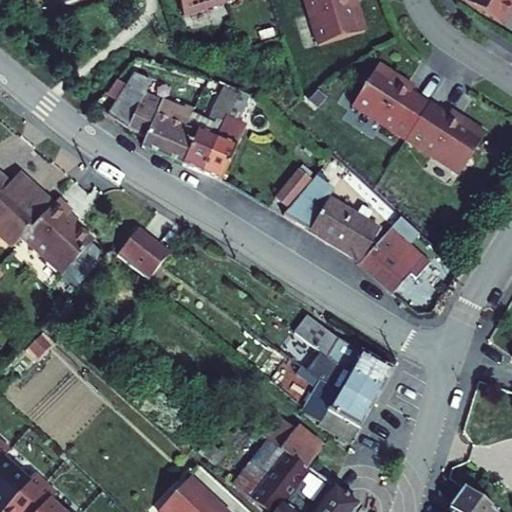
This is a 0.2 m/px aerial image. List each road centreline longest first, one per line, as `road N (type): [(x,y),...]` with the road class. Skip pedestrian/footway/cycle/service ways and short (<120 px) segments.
road 1 (residential): [(449,363),(95,142),(0,68)]
road 2 (tertiary): [(449,363),(405,511)]
road 3 (tertiary): [(511,233),(466,312),(449,363)]
road 4 (residential): [(511,78),(441,33),(416,0)]
